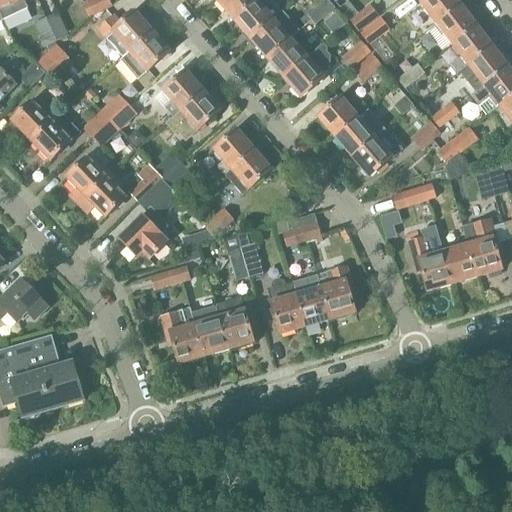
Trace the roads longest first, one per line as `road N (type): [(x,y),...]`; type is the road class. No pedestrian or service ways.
road 1 (residential): [(418,355),(353,210),(169,0)]
road 2 (residential): [(150,433),(100,295),(0,193)]
road 3 (residential): [(150,433),(418,355)]
road 4 (residential): [(0,477),(150,433)]
